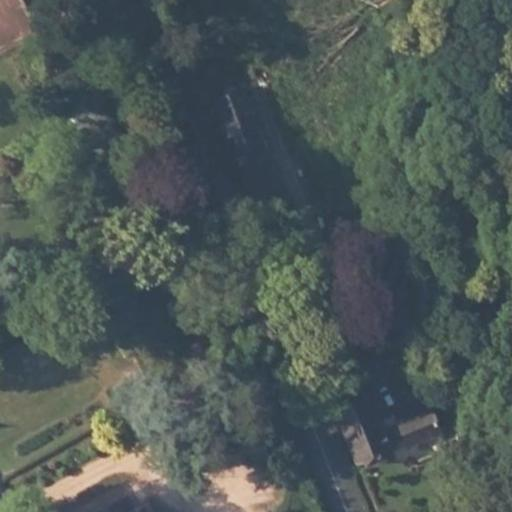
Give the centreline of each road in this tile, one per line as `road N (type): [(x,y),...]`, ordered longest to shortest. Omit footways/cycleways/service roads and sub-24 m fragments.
road 1 (secondary): [(341,511),(139,0)]
road 2 (unknown): [(0,278),(243,267)]
road 3 (unknown): [(196,511),(165,481),(147,475),(93,480),(30,503),(0,496)]
